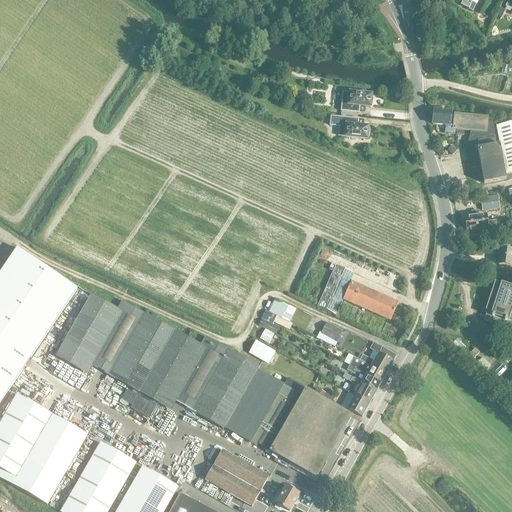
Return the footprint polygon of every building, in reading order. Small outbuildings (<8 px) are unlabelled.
[(460,5),(472,11),(477,0),(459,0),(462,2),(460,5)] [(483,14),(488,4),(484,1),(478,12),(483,14)] [(497,15),(501,17),(505,11),(500,8),(497,15)] [(433,30),(430,47),(439,48),(442,32),(433,30)] [(243,80),(232,76),(228,84),(239,89),(243,80)] [(370,106),(371,106),(372,105),(372,103),(372,101),(372,99),(372,98),(371,98),(371,96),(349,94),(343,93),(341,104),(340,112),(359,114),(359,107),(370,108),(370,106)] [(452,130),(452,128),(450,127),(452,111),(433,110),(431,125),(445,127),(445,131),(445,134),(454,135),(455,130),(452,130)] [(483,184),(505,180),(504,175),(511,173),(511,123),(502,125),(503,121),(487,119),(488,118),(454,114),(452,128),(452,130),(455,130),(457,130),(456,135),(463,136),(464,131),(471,132),(468,146),(471,161),(476,160),(477,162),(479,162),(483,184)] [(366,138),(368,138),(368,137),(369,135),(369,133),(369,132),(369,130),(367,130),(368,128),(357,127),(358,120),(330,117),(329,126),(339,127),(338,137),(345,137),(345,138),(366,140),(366,138)] [(497,196),(482,198),(484,211),(499,209),(497,196)] [(467,232),(486,229),(487,234),(497,232),(495,221),(485,222),(484,216),(465,218),(467,232)] [(17,249),(0,273),(0,402),(76,289),(17,249)] [(498,265),(509,266),(511,267),(511,265),(511,251),(500,250),(498,265)] [(390,321),(398,303),(398,302),(351,281),(354,274),(335,265),(317,307),(336,315),(342,300),(390,321)] [(487,314),(485,321),(492,324),(495,315),(508,319),(508,320),(508,321),(511,322),(511,289),(495,284),(486,314),(487,314)] [(149,419),(156,406),(151,403),(152,401),(166,408),(171,400),(222,429),(223,428),(256,447),(290,388),(257,370),(258,368),(205,337),(200,346),(122,302),(117,310),(91,295),(56,357),(83,372),(88,364),(129,387),(122,399),(132,405),(130,408),(149,419)] [(274,299),(267,312),(281,319),(288,306),(274,299)] [(265,311),(261,319),(272,325),(274,322),(289,330),(292,324),(289,323),(281,319),(267,312),(265,311)] [(492,324),(505,328),(508,321),(508,320),(508,319),(495,315),(492,324)] [(262,319),(259,326),(276,335),(279,329),(262,319)] [(326,323),(321,334),(336,342),(342,331),(326,323)] [(274,334),(265,329),(260,339),(269,344),(274,334)] [(275,352),(256,341),(249,354),(267,365),(275,352)] [(362,355),(359,361),(376,370),(385,375),(393,362),(380,355),(384,349),(373,343),(369,349),(377,354),(373,361),(362,355)] [(470,354),(474,358),(480,353),(475,348),(470,354)] [(354,358),(351,362),(349,367),(381,383),(385,375),(376,370),(359,361),(354,358)] [(477,363),(485,371),(490,366),(482,358),(477,363)] [(381,383),(349,367),(346,370),(355,375),(354,379),(353,379),(376,391),(381,383)] [(369,404),(376,391),(353,379),(354,379),(345,374),(343,378),(353,384),(348,393),(354,396),(369,404)] [(326,393),(317,388),(313,394),(323,400),(326,393)] [(317,479),(353,417),(323,400),(313,394),(305,389),(269,452),(272,453),(270,456),(275,459),(274,461),(287,469),(290,463),(317,479)] [(17,394),(0,423),(0,478),(47,506),(88,435),(17,394)] [(347,409),(361,417),(369,404),(354,396),(347,409)] [(100,442),(60,511),(108,511),(137,463),(100,442)] [(251,507),(268,477),(222,450),(205,480),(251,507)] [(142,466),(115,511),(164,511),(179,487),(142,466)] [(299,494),(285,487),(276,504),(289,511),(299,494)] [(212,511),(179,494),(169,511),(212,511)]
